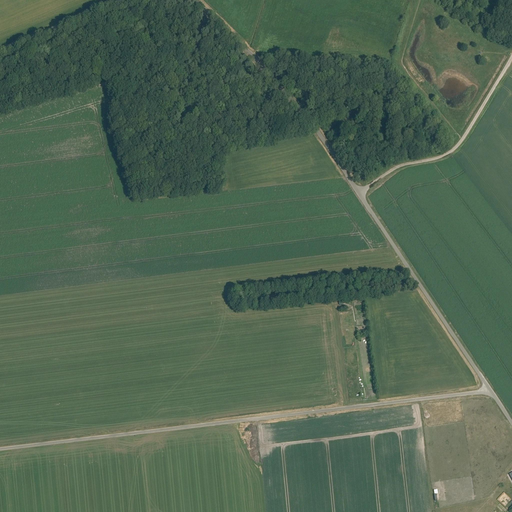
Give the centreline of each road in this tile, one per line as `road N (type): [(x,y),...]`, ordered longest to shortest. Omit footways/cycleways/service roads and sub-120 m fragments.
road 1 (unclassified): [(0,448),(489,388)]
road 2 (unclassified): [(358,193),(286,93),(194,0)]
road 3 (unclassified): [(489,388),(358,193)]
road 4 (unclassified): [(358,193),(395,168),(451,150),(511,56)]
road 5 (track): [(0,53),(127,0)]
